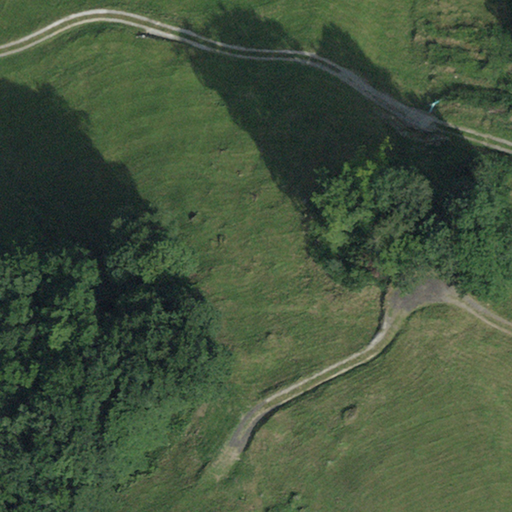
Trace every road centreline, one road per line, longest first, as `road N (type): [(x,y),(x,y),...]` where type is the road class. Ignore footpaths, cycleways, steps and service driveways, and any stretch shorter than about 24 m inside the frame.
road 1 (track): [(511,148),(410,122),(322,55),(220,52),(118,18),(0,59)]
road 2 (track): [(233,447),(269,401),(366,356),(408,301),(441,283),(475,316),(511,328)]
